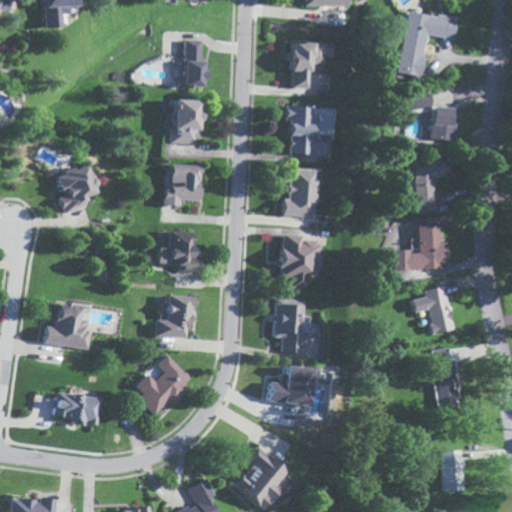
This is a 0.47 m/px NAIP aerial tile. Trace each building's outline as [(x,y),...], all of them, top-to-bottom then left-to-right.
[(37,0),(39,26),(57,26),(57,13),(65,12),(65,5),(77,5),(76,0),(37,0)] [(396,73),(420,76),(426,34),(452,38),(455,18),(405,11),(396,73)] [(199,86),(201,40),(182,39),(180,86),(199,86)] [(332,56),(332,41),(289,41),(289,89),(308,90),(308,63),(323,64),(323,56),(332,56)] [(167,142),(195,143),(196,98),(169,98),(167,142)] [(286,153),(310,154),(311,120),(310,120),(311,105),(283,104),(283,118),(288,118),(286,153)] [(450,137),(450,106),(429,106),(428,137),(450,137)] [(405,169),(409,202),(414,201),(416,212),(434,210),(431,177),(446,175),(444,154),(409,158),(411,169),(405,169)] [(199,164),(168,163),(167,187),(161,187),(160,204),(178,205),(178,199),(197,200),(199,164)] [(83,206),(81,195),(94,192),(87,164),(52,173),(57,194),(55,195),(60,212),(83,206)] [(280,215),(312,216),(313,168),(287,167),(286,198),(280,198),(280,215)] [(390,269),(446,267),(445,242),(438,242),(437,224),(415,225),(416,252),(407,252),(407,249),(389,249),(390,269)] [(190,231),(159,230),(159,246),(155,246),(154,264),(178,264),(178,271),(196,271),(197,253),(189,252),(190,231)] [(318,285),(317,242),(299,242),(298,232),(279,232),(280,276),(290,275),(291,286),(318,285)] [(412,312),(424,309),(429,334),(451,329),(442,285),(421,289),(422,296),(409,299),(412,312)] [(151,336),(183,337),(184,324),(189,324),(189,295),(164,294),(164,307),(158,306),(158,319),(151,319),(151,336)] [(274,337),(283,337),(282,354),(316,355),(317,338),(313,338),(313,316),(304,315),(304,299),(275,298),(274,337)] [(40,343),(85,348),(87,329),(83,328),(84,319),(77,318),(79,306),(55,303),(52,326),(42,325),(40,343)] [(430,350),(435,402),(456,400),(453,361),(464,360),(463,347),(430,350)] [(190,382),(161,354),(151,364),(159,372),(150,381),(143,373),(131,385),(140,394),(135,398),(150,414),(163,401),(168,405),(190,382)] [(267,381),(266,402),(309,404),(311,368),(284,366),(283,382),(267,381)] [(97,398),(52,390),(49,407),(55,408),(54,417),(74,420),(73,422),(92,425),(97,398)] [(260,509),(278,488),(275,485),(287,472),(259,448),(229,481),(260,509)] [(441,450),(442,491),(463,490),(462,478),(464,477),(464,450),(441,450)] [(213,511),(207,497),(212,495),(205,479),(186,487),(193,503),(171,511),(213,511)] [(51,511),(53,498),(37,496),(36,500),(8,497),(6,511),(51,511)]
